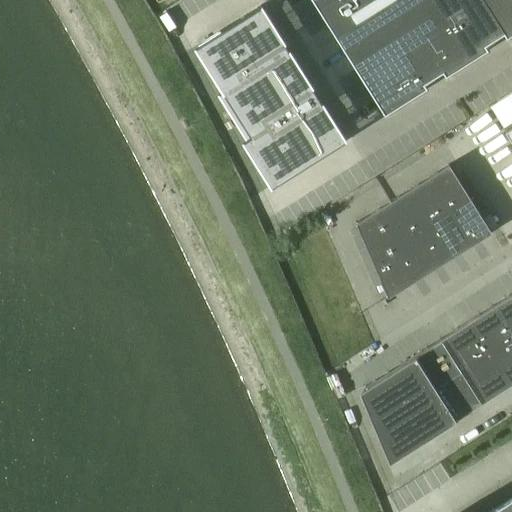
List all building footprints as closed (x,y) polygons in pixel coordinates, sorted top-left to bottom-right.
[(310,0),(374,100),(378,107),(383,115),(426,89),(423,84),(442,72),(445,77),(487,51),(484,46),(504,33),(499,26),(483,0),(310,0)] [(511,0),(483,0),(504,33),(507,38),(511,34),(511,0)] [(260,5),(197,45),(225,89),(221,92),(249,136),(245,138),(274,184),(344,140),(260,5)] [(449,165),(357,227),(387,297),(491,232),(449,165)] [(511,292),(365,387),(395,458),(511,383),(511,292)] [(511,511),(511,497),(488,511),(511,511)]
